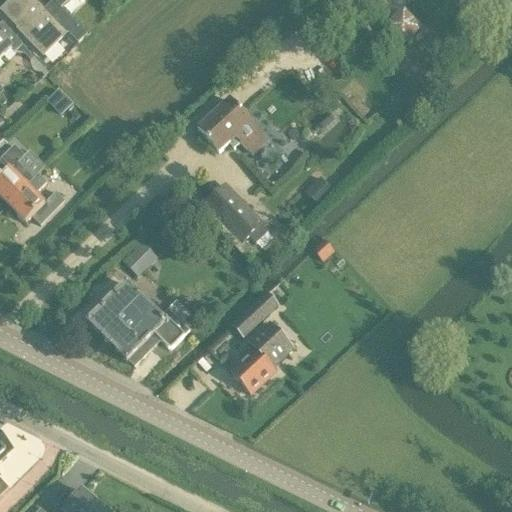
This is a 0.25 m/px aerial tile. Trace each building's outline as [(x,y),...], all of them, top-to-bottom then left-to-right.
[(43,57),(67,34),(45,11),(33,0),(14,0),(2,12),(19,30),(18,31),(43,57)] [(51,0),(54,2),(61,10),(70,0),(51,0)] [(54,2),(45,11),(67,34),(79,45),(87,37),(61,10),(54,2)] [(402,52),(418,37),(403,21),(387,36),(402,52)] [(0,61),(11,51),(14,54),(23,56),(30,63),(34,59),(2,25),(0,27),(0,61)] [(246,151),(262,137),(230,103),(198,133),(219,155),(229,146),(234,152),(241,145),(246,151)] [(0,178),(1,179),(0,180),(0,199),(8,207),(33,182),(33,181),(17,166),(25,159),(14,148),(0,162),(0,178)] [(108,153),(104,156),(104,162),(108,165),(113,165),(116,162),(116,156),(113,153),(108,153)] [(33,182),(8,207),(25,225),(31,219),(40,228),(64,204),(55,195),(45,205),(36,196),(47,186),(38,177),(33,181),(33,182)] [(333,194),(320,180),(305,195),(319,209),(333,194)] [(226,186),(203,207),(241,247),(249,239),(256,246),(268,234),(262,228),(264,226),(226,186)] [(158,260),(144,246),(125,266),(139,280),(158,260)] [(146,318),(152,312),(128,287),(89,326),(127,365),(130,362),(135,368),(148,355),(142,349),(144,347),(133,336),(142,327),(143,327),(149,321),(146,318)] [(233,330),(243,341),(278,308),(268,297),(233,330)] [(188,331),(196,323),(188,315),(189,314),(177,303),(160,319),(165,324),(168,321),(182,334),(187,329),(188,331)] [(165,324),(160,319),(152,312),(146,318),(149,321),(143,327),(142,327),(133,336),(144,347),(142,349),(148,355),(161,343),(170,352),(190,332),(188,331),(187,329),(182,334),(168,321),(165,324)] [(288,355),(287,355),(266,332),(271,327),(270,326),(248,346),(254,353),(246,360),(247,362),(231,377),(250,397),(275,374),(273,371),(289,356),(288,355)] [(0,465),(9,457),(5,452),(8,450),(0,441),(0,465)] [(67,511),(103,511),(83,494),(67,511)]
